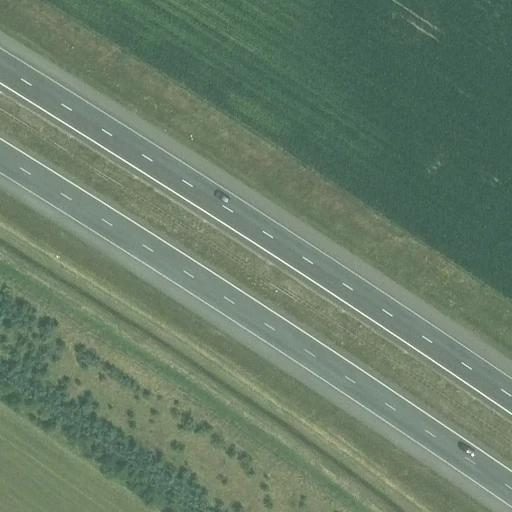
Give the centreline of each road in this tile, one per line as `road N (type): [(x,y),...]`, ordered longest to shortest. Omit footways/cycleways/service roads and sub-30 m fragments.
road 1 (motorway): [(0,159),(511,492)]
road 2 (motorway): [(511,401),(0,68)]
